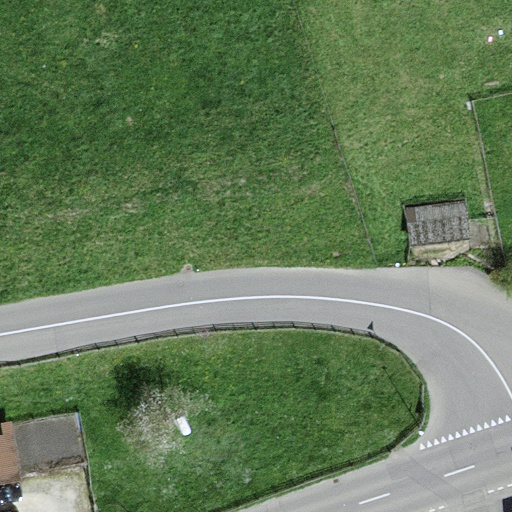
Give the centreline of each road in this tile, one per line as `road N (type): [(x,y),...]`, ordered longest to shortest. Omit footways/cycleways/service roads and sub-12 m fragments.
road 1 (tertiary): [(0,335),(234,299),(361,302),(453,327),(482,347),(511,392)]
road 2 (tertiary): [(335,511),(511,454)]
